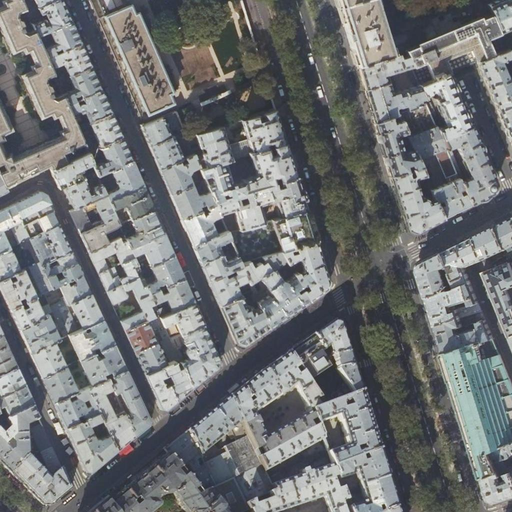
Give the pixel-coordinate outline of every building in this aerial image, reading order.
[(19,0),(3,0),(1,1),(3,6),(0,7),(0,26),(1,28),(11,51),(22,47),(24,51),(29,49),(32,56),(35,63),(30,65),(32,70),(21,75),(32,98),(40,116),(50,112),(52,116),(56,114),(62,129),(58,131),(60,136),(10,158),(8,153),(3,155),(0,147),(0,138),(1,138),(0,136),(0,132),(9,129),(0,109),(0,169),(0,170),(0,178),(4,187),(47,165),(49,169),(67,161),(62,151),(82,142),(76,128),(65,104),(61,94),(54,97),(51,96),(49,92),(50,90),(48,85),(46,85),(47,83),(46,81),(44,81),(45,77),(52,74),(45,59),(41,49),(35,36),(33,30),(26,33),(22,31),(21,29),(22,26),(20,21),(17,20),(18,19),(17,17),(16,17),(16,14),(24,10),(19,0)] [(25,13),(54,0),(19,0),(24,10),(25,13)] [(65,10),(60,0),(54,0),(25,13),(28,19),(44,13),(47,20),(45,22),(44,19),(30,25),(33,30),(35,36),(41,33),(48,30),(70,21),(65,10)] [(89,0),(97,19),(103,17),(146,112),(171,101),(167,92),(171,91),(135,12),(132,14),(128,5),(103,16),(96,0),(89,0)] [(350,48),(356,67),(392,56),(374,0),(335,0),(339,12),(350,48)] [(511,0),(498,0),(487,5),(491,14),(499,33),(511,27),(511,0)] [(499,33),(491,14),(404,50),(405,52),(404,52),(417,81),(419,85),(448,73),(476,61),(506,49),(499,33)] [(74,31),(70,21),(48,30),(54,43),(45,47),(41,49),(45,59),(80,44),(74,31)] [(45,43),(41,33),(35,36),(41,49),(45,47),(43,43),(45,43)] [(90,67),(84,53),(80,44),(45,59),(52,74),(53,76),(55,82),(90,67)] [(511,63),(506,49),(476,61),(488,88),(497,110),(511,103),(511,92),(511,93),(499,60),(505,58),(511,74),(511,63)] [(404,52),(392,56),(356,67),(358,76),(368,106),(373,123),(395,114),(393,109),(395,106),(396,107),(398,107),(404,106),(406,110),(426,102),(423,95),(419,85),(396,92),(390,74),(408,68),(409,71),(408,72),(413,83),(417,81),(404,52)] [(100,90),(95,78),(90,67),(55,82),(60,92),(61,94),(65,104),(100,90)] [(448,73),(419,85),(423,95),(430,92),(430,91),(433,89),(436,96),(433,97),(436,104),(438,104),(443,116),(446,123),(436,127),(441,138),(471,126),(460,99),(448,73)] [(55,82),(53,76),(48,78),(55,94),(60,92),(55,82)] [(105,100),(100,90),(65,104),(76,128),(84,124),(83,120),(79,122),(78,120),(77,120),(74,114),(83,110),(88,122),(110,113),(105,100)] [(426,102),(406,110),(397,113),(406,133),(407,137),(411,145),(412,147),(417,160),(434,153),(445,148),(441,138),(436,127),(426,102)] [(511,103),(497,110),(510,141),(511,146),(511,103)] [(221,126),(185,137),(189,145),(197,142),(199,151),(192,153),(193,153),(200,169),(224,162),(249,154),(285,143),(280,128),(275,110),(241,120),(250,147),(229,153),(221,126)] [(167,118),(174,134),(183,130),(174,111),(144,124),(140,126),(144,136),(149,146),(169,137),(162,120),(167,118)] [(110,113),(88,122),(84,124),(76,128),(82,142),(84,145),(87,152),(121,137),(115,124),(110,113)] [(397,113),(395,114),(373,123),(383,158),(389,176),(420,167),(417,160),(412,147),(409,148),(410,150),(407,151),(406,151),(405,153),(402,152),(397,135),(406,133),(397,113)] [(471,126),(441,138),(445,148),(458,178),(461,177),(448,147),(455,145),(468,177),(459,181),(469,205),(482,198),(490,194),(495,182),(483,156),(471,126)] [(189,145),(185,137),(183,130),(174,134),(169,137),(149,146),(155,160),(159,169),(178,160),(184,157),(193,153),(192,153),(189,145)] [(125,147),(121,137),(87,152),(90,161),(103,155),(105,161),(101,163),(101,162),(96,164),(95,161),(91,163),(94,168),(95,172),(97,175),(100,174),(110,169),(131,160),(125,147)] [(290,159),(285,143),(249,154),(255,172),(251,176),(240,179),(241,180),(231,183),(224,162),(200,169),(203,177),(210,174),(212,182),(206,184),(213,201),(295,176),(290,159)] [(87,152),(84,145),(67,153),(70,159),(87,152)] [(445,148),(434,153),(445,179),(447,178),(449,182),(444,184),(443,181),(440,182),(441,185),(430,190),(431,192),(434,200),(442,219),(456,211),(469,205),(459,181),(458,178),(445,148)] [(87,152),(70,159),(67,161),(49,169),(53,178),(58,189),(62,187),(82,178),(81,174),(75,172),(77,168),(79,169),(91,163),(90,161),(87,152)] [(193,153),(184,157),(186,162),(180,165),(178,160),(159,169),(164,181),(170,194),(192,184),(187,175),(190,170),(195,168),(201,180),(204,179),(203,177),(200,169),(193,153)] [(137,175),(131,160),(110,169),(118,187),(116,189),(105,194),(109,202),(142,187),(137,175)] [(420,167),(389,176),(394,194),(405,230),(413,233),(424,228),(442,219),(434,200),(427,201),(426,199),(424,198),(422,198),(419,198),(413,179),(424,176),(420,167)] [(279,217),(305,209),(300,192),(295,176),(213,201),(215,204),(219,214),(233,209),(239,229),(263,222),(262,219),(264,218),(261,210),(260,211),(258,204),(274,199),(277,208),(276,208),(278,216),(279,215),(279,217)] [(102,186),(101,183),(94,186),(93,187),(92,188),(92,191),(93,192),(87,194),(86,191),(84,190),(88,188),(83,178),(82,178),(62,187),(67,198),(73,209),(92,200),(105,194),(102,186)] [(204,179),(201,180),(206,192),(201,195),(196,194),(192,184),(170,194),(175,207),(181,219),(200,211),(198,206),(204,204),(206,208),(215,204),(213,201),(206,184),(204,179)] [(431,192),(430,190),(427,183),(422,185),(424,193),(425,194),(431,192)] [(148,199),(142,187),(109,202),(114,213),(117,212),(115,208),(121,205),(125,207),(131,219),(152,209),(148,199)] [(23,199),(12,204),(18,217),(23,215),(25,220),(21,222),(22,225),(30,221),(34,219),(52,210),(45,195),(39,191),(30,196),(26,198),(31,209),(28,211),(23,199)] [(105,194),(92,200),(95,208),(99,215),(101,220),(103,223),(115,217),(114,213),(109,202),(105,194)] [(92,200),(73,209),(68,211),(74,222),(79,233),(91,228),(95,226),(103,223),(101,220),(90,225),(86,217),(95,213),(97,216),(99,215),(95,208),(92,200)] [(22,225),(21,222),(18,217),(12,204),(0,210),(0,252),(9,248),(18,244),(28,239),(22,225)] [(215,204),(206,208),(207,211),(205,212),(205,213),(204,213),(203,214),(202,215),(202,216),(200,211),(181,219),(186,232),(192,245),(216,234),(210,221),(211,220),(216,217),(222,232),(226,230),(219,214),(215,204)] [(152,209),(131,219),(136,232),(135,235),(128,238),(126,234),(124,235),(124,236),(126,240),(129,247),(138,243),(145,240),(162,233),(158,221),(152,209)] [(310,225),(305,209),(279,217),(263,222),(239,229),(227,233),(233,248),(240,263),(248,261),(261,257),(280,251),(287,249),(293,247),(315,240),(310,225)] [(55,217),(52,210),(34,219),(40,233),(58,224),(55,217)] [(117,221),(115,217),(103,223),(95,226),(91,228),(79,233),(83,242),(86,250),(87,252),(108,243),(103,233),(117,227),(119,224),(117,221)] [(511,217),(511,218),(495,225),(505,248),(508,255),(510,261),(511,265),(511,217)] [(37,234),(30,221),(22,225),(28,239),(37,234)] [(119,224),(124,236),(124,235),(126,234),(125,231),(127,230),(124,222),(123,223),(119,224)] [(55,259),(71,251),(64,237),(58,224),(40,233),(37,234),(28,239),(39,261),(40,266),(46,263),(55,259)] [(483,231),(473,237),(483,259),(479,261),(484,273),(493,269),(491,263),(491,262),(488,257),(505,248),(495,225),(483,231)] [(226,230),(222,232),(216,234),(192,245),(196,254),(200,263),(223,252),(222,250),(220,251),(217,245),(227,240),(231,249),(233,248),(227,233),(226,230)] [(168,246),(162,233),(145,240),(146,244),(145,245),(142,245),(141,246),(141,247),(139,247),(138,243),(129,247),(133,257),(134,258),(136,257),(135,254),(142,251),(144,253),(149,266),(173,256),(168,246)] [(456,245),(442,252),(448,267),(453,265),(455,270),(450,272),(454,282),(457,288),(471,282),(465,267),(471,264),(479,261),(483,259),(473,237),(462,242),(456,245)] [(113,266),(108,255),(115,251),(120,263),(133,257),(129,247),(126,240),(122,243),(119,238),(108,243),(87,252),(92,263),(97,274),(113,266)] [(28,239),(18,244),(28,266),(39,261),(28,239)] [(320,259),(315,240),(293,247),(295,251),(289,253),(287,249),(280,251),(286,261),(287,263),(295,258),(299,258),(301,264),(293,269),(291,264),(288,265),(293,274),(308,300),(314,296),(325,289),(327,281),(320,259)] [(9,248),(0,252),(0,279),(19,271),(9,248)] [(233,248),(231,249),(230,249),(234,258),(224,262),(222,256),(224,255),(223,252),(200,263),(204,271),(207,280),(241,265),(240,263),(233,248)] [(73,257),(71,251),(55,259),(57,263),(55,265),(49,268),(46,263),(40,266),(46,277),(56,272),(60,270),(76,262),(73,257)] [(286,261),(280,251),(261,257),(264,261),(260,263),(259,261),(252,266),(248,261),(240,263),(241,265),(247,280),(249,284),(260,277),(262,280),(261,280),(267,289),(281,279),(274,269),(286,261)] [(448,267),(442,252),(421,263),(417,269),(421,280),(426,298),(449,290),(447,284),(454,282),(450,272),(448,267)] [(178,269),(173,256),(149,266),(152,270),(149,272),(151,275),(153,274),(155,279),(154,281),(148,284),(147,281),(144,282),(149,293),(183,279),(178,269)] [(134,258),(133,257),(120,263),(123,271),(124,273),(117,276),(113,266),(97,274),(101,282),(105,291),(141,275),(139,270),(136,265),(136,263),(134,259),(134,258)] [(40,266),(39,261),(28,266),(27,267),(33,278),(39,291),(33,294),(25,277),(28,276),(27,273),(24,274),(22,269),(19,271),(0,279),(0,289),(2,294),(9,309),(34,297),(50,289),(51,289),(46,277),(40,266)] [(497,267),(495,261),(491,262),(491,263),(493,269),(484,273),(501,317),(509,337),(511,335),(511,300),(507,289),(511,286),(511,265),(510,261),(497,267)] [(78,267),(76,262),(60,270),(63,277),(56,280),(54,276),(57,275),(56,272),(46,277),(51,289),(53,288),(55,287),(67,281),(71,279),(77,277),(81,274),(78,267)] [(247,280),(241,265),(207,280),(213,292),(219,305),(240,296),(235,285),(247,280)] [(86,285),(81,274),(77,277),(71,279),(74,284),(69,287),(67,281),(55,287),(56,289),(59,287),(64,297),(59,300),(62,307),(90,293),(86,285)] [(284,281),(281,279),(267,289),(255,298),(259,306),(263,315),(268,328),(291,312),(308,300),(293,274),(284,281)] [(141,275),(105,291),(113,307),(117,305),(116,302),(125,298),(126,295),(123,290),(130,286),(141,311),(119,320),(121,325),(123,330),(158,314),(155,306),(153,303),(149,293),(144,282),(141,275)] [(188,291),(183,279),(149,293),(153,303),(165,297),(172,312),(193,303),(188,291)] [(435,325),(482,310),(471,282),(457,288),(449,290),(426,298),(431,312),(435,325)] [(259,306),(255,298),(252,290),(240,296),(219,305),(235,343),(243,345),(255,337),(268,328),(263,315),(259,306)] [(95,304),(90,293),(62,307),(59,308),(62,317),(70,334),(71,334),(80,329),(78,325),(75,326),(67,308),(71,306),(82,329),(102,319),(95,304)] [(37,302),(34,297),(9,309),(13,317),(18,328),(47,314),(49,313),(52,312),(49,306),(48,303),(39,307),(38,305),(41,304),(39,301),(37,302)] [(57,303),(49,306),(52,312),(59,308),(57,303)] [(198,315),(193,303),(172,312),(166,314),(160,317),(168,337),(169,339),(203,324),(198,315)] [(158,304),(155,306),(158,314),(160,317),(166,314),(163,307),(160,308),(158,304)] [(59,308),(52,312),(49,313),(50,317),(53,315),(63,337),(68,335),(70,334),(62,317),(59,308)] [(435,325),(439,339),(444,354),(494,338),(482,310),(435,325)] [(47,314),(18,328),(24,341),(29,353),(53,342),(56,340),(59,339),(56,333),(47,314)] [(160,317),(158,314),(123,330),(128,339),(134,352),(156,343),(150,328),(159,324),(161,329),(160,329),(163,335),(160,337),(161,340),(168,337),(160,317)] [(108,331),(102,319),(82,329),(80,329),(71,334),(70,334),(68,335),(70,340),(79,360),(114,345),(108,331)] [(339,355),(349,352),(344,335),(340,322),(333,320),(312,334),(328,357),(331,356),(333,355),(338,353),(339,355)] [(210,342),(203,324),(169,339),(178,359),(179,361),(182,367),(191,388),(203,377),(216,367),(218,359),(210,342)] [(299,343),(287,351),(318,398),(323,405),(353,395),(333,366),(329,360),(328,357),(312,334),(299,343)] [(169,339),(168,337),(161,340),(160,341),(170,362),(178,359),(169,339)] [(511,383),(509,375),(494,338),(444,354),(443,354),(447,365),(453,386),(461,410),(468,435),(476,458),(482,478),(498,472),(490,452),(511,442),(511,383)] [(9,356),(1,339),(0,339),(0,378),(16,371),(9,356)] [(65,366),(53,342),(29,353),(34,363),(40,377),(65,366)] [(156,343),(134,352),(139,364),(144,374),(166,364),(156,343)] [(120,357),(114,345),(79,360),(91,385),(107,378),(112,375),(125,370),(120,357)] [(315,401),(318,398),(287,351),(256,373),(228,396),(264,471),(322,439),(319,429),(317,424),(312,410),(319,407),(315,401)] [(354,367),(349,352),(339,355),(338,353),(333,355),(335,362),(334,362),(334,363),(335,365),(333,366),(353,395),(361,391),(361,390),(355,372),(354,367)] [(179,361),(178,359),(170,362),(166,364),(144,374),(147,381),(156,401),(160,408),(165,409),(176,400),(191,388),(182,367),(177,369),(175,363),(179,361)] [(65,366),(40,377),(45,387),(52,402),(76,391),(65,366)] [(137,395),(125,370),(112,375),(115,381),(110,384),(112,388),(119,403),(123,401),(128,412),(124,414),(134,435),(147,424),(148,419),(137,395)] [(20,379),(16,371),(0,378),(0,399),(24,389),(20,379)] [(110,384),(107,378),(91,385),(86,387),(98,412),(116,450),(124,442),(134,435),(124,414),(123,413),(122,411),(113,415),(102,393),(112,388),(110,384)] [(84,415),(85,418),(98,412),(86,387),(76,391),(52,402),(57,414),(64,427),(78,421),(75,416),(78,414),(80,417),(84,415)] [(28,398),(24,389),(0,399),(0,409),(3,409),(8,419),(32,407),(28,398)] [(370,419),(361,391),(353,395),(323,405),(319,407),(312,410),(317,424),(338,416),(347,445),(327,452),(332,465),(332,466),(379,449),(370,419)] [(268,492),(274,490),(271,485),(264,471),(228,396),(207,414),(186,430),(200,457),(203,463),(214,487),(232,479),(245,503),(252,500),(268,492)] [(38,419),(32,407),(8,419),(6,419),(10,427),(2,435),(0,432),(0,428),(3,425),(1,422),(0,422),(0,464),(9,473),(26,456),(25,425),(38,419)] [(98,412),(85,418),(78,421),(64,427),(72,445),(83,470),(90,471),(102,461),(116,450),(98,412)] [(40,452),(51,447),(44,432),(40,424),(30,428),(30,431),(40,452)] [(323,427),(319,429),(322,439),(326,448),(330,446),(331,444),(325,428),(323,427)] [(184,475),(199,494),(214,487),(203,463),(198,467),(196,465),(197,463),(193,458),(196,456),(198,458),(200,457),(186,430),(175,440),(163,450),(178,468),(184,475)] [(511,442),(490,452),(498,472),(500,476),(506,474),(511,471),(511,442)] [(57,460),(51,447),(40,452),(47,468),(49,470),(48,472),(51,476),(49,478),(29,459),(31,457),(35,456),(34,453),(27,455),(26,456),(9,473),(25,489),(42,505),(49,505),(52,503),(57,499),(70,488),(57,460)] [(383,464),(379,449),(332,466),(336,477),(337,479),(351,476),(351,474),(355,473),(360,487),(361,487),(360,486),(387,477),(383,464)] [(199,494),(184,475),(179,479),(173,471),(178,468),(163,450),(111,493),(87,511),(241,511),(247,509),(245,503),(232,479),(214,487),(199,494)] [(332,466),(332,465),(287,480),(295,506),(324,496),(328,511),(349,511),(348,507),(345,501),(342,493),(341,489),(336,490),(332,479),(336,477),(332,466)] [(511,471),(506,474),(507,479),(502,481),(500,476),(498,472),(482,478),(485,489),(489,499),(495,503),(509,499),(511,497),(511,471)] [(392,492),(387,477),(360,486),(361,487),(360,487),(364,499),(360,500),(358,503),(348,507),(349,511),(381,511),(396,506),(392,492)] [(287,480),(271,485),(274,490),(268,492),(271,499),(254,504),(252,500),(245,503),(247,509),(248,510),(249,510),(250,511),(276,511),(295,506),(287,480)] [(340,485),(341,489),(342,493),(349,491),(347,484),(346,483),(340,485)] [(351,498),(349,491),(342,493),(345,501),(351,499),(351,498)]
